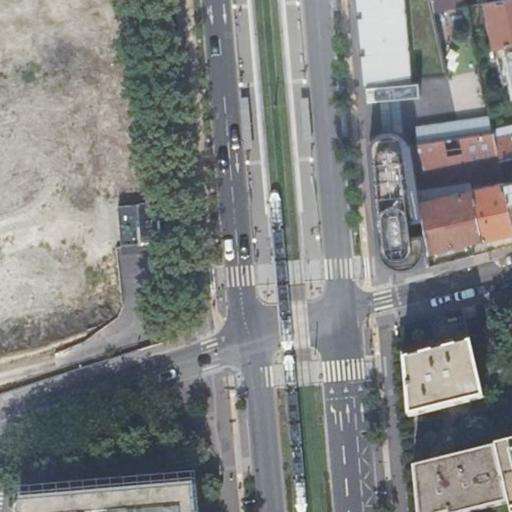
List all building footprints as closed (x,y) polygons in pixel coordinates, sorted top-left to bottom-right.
[(369,100),(385,98),(421,94),(420,81),(419,81),(419,79),(449,77),(433,12),(430,0),(360,0),(366,58),(369,58),(372,85),(368,86),(369,100)] [(430,0),(433,12),(466,6),(465,0),(430,0)] [(511,0),(498,0),(486,2),(490,24),(485,25),(487,33),(492,32),(495,45),(511,41),(511,0)] [(471,28),(472,36),(480,34),(479,26),(471,28)] [(492,129),(489,115),(437,123),(440,139),(444,139),(460,137),(462,136),(465,136),(493,132),(492,129)] [(440,139),(437,123),(423,125),(426,142),(440,139)] [(414,127),(417,143),(426,142),(423,125),(414,127)] [(511,221),(511,220),(511,125),(492,129),(493,132),(504,183),(503,183),(507,202),(511,221)] [(368,148),(377,247),(377,249),(378,253),(381,259),(385,264),(392,268),(397,270),(403,270),(411,268),(417,265),(422,259),(425,254),(426,250),(427,249),(419,202),(417,188),(409,144),(407,140),(404,135),(399,132),(391,129),(384,129),(376,133),(371,140),(368,148)] [(409,144),(417,188),(470,180),(471,189),(419,202),(427,249),(428,251),(460,243),(482,237),(483,240),(484,245),(493,243),(492,238),(499,236),(511,232),(511,220),(511,221),(507,202),(503,183),(504,183),(493,132),(465,136),(467,152),(462,153),(446,155),(444,139),(440,139),(426,142),(417,143),(409,144)] [(138,206),(139,246),(165,246),(163,205),(138,206)] [(409,418),(483,399),(469,340),(436,348),(403,356),(409,418)] [(507,504),(509,511),(511,510),(511,446),(495,450),(507,504)] [(475,511),(507,504),(495,450),(494,448),(414,468),(417,511),(475,511)] [(195,511),(193,485),(163,487),(19,499),(18,511),(195,511)]
